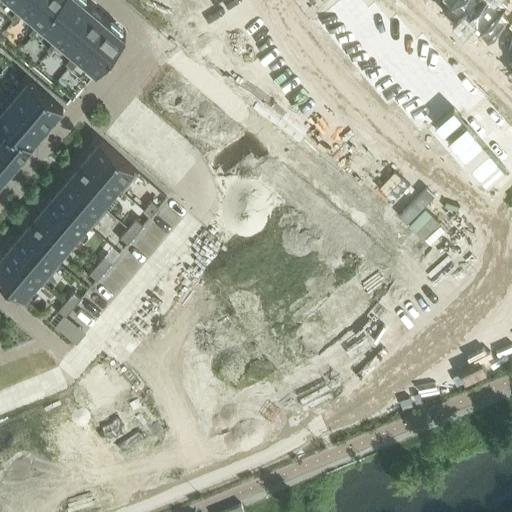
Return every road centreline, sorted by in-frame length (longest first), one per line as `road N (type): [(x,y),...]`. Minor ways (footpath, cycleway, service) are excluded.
road 1 (residential): [(150,35),(420,271)]
road 2 (residential): [(420,271),(192,468)]
road 3 (unknown): [(213,213),(282,391)]
road 4 (unclassified): [(151,503),(304,433)]
road 5 (residential): [(75,362),(192,468)]
road 6 (residential): [(0,201),(95,93)]
road 7 (residential): [(205,177),(95,93)]
road 8 (residential): [(511,188),(420,271)]
